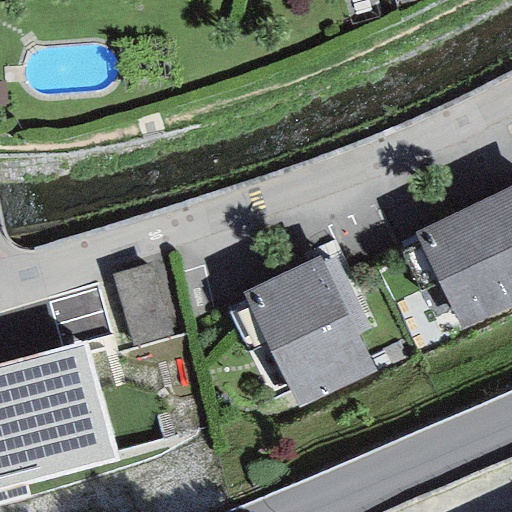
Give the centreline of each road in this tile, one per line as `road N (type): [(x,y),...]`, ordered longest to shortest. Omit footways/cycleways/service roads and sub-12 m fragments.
road 1 (residential): [(0,276),(228,212),(511,92)]
road 2 (tertiary): [(301,511),(511,421)]
